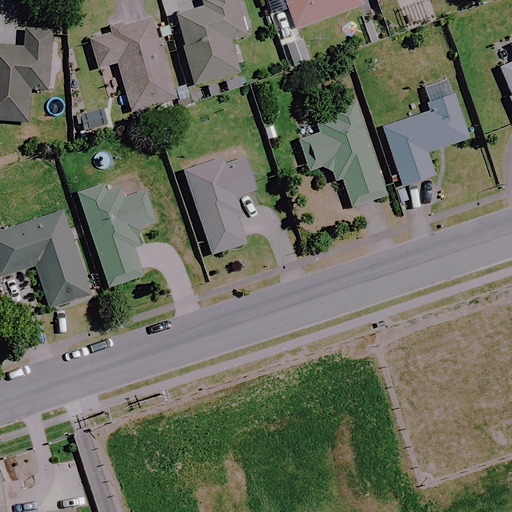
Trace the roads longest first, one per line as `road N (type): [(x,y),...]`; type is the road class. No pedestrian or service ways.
road 1 (residential): [(0,403),(511,232)]
road 2 (unknown): [(304,511),(244,321)]
